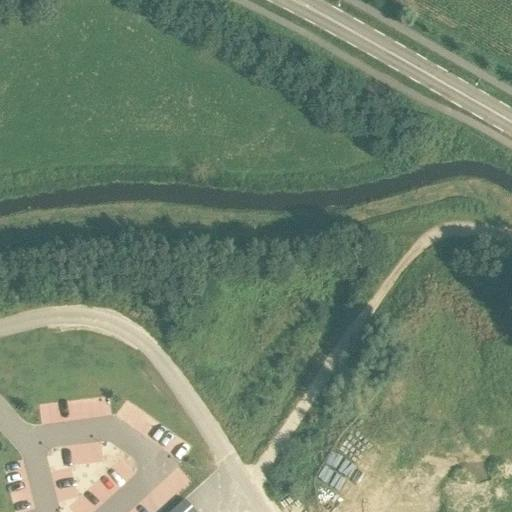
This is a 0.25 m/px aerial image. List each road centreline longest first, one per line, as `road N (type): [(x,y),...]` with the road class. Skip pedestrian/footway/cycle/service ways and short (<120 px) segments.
road 1 (track): [(511,233),(468,229),(424,244),(380,293),(237,511)]
road 2 (secondary): [(293,0),(511,122)]
